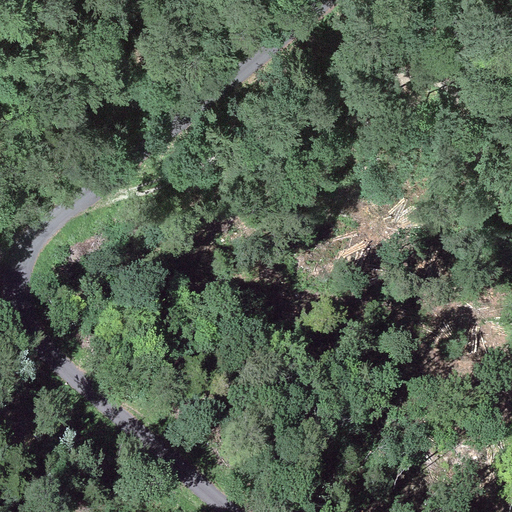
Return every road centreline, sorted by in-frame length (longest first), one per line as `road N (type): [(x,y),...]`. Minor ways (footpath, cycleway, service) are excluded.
road 1 (unclassified): [(330,0),(46,229),(18,277),(22,312),(39,342),(229,511)]
road 2 (track): [(373,77),(241,156),(66,212)]
road 3 (track): [(511,131),(445,80),(416,72),(373,77)]
